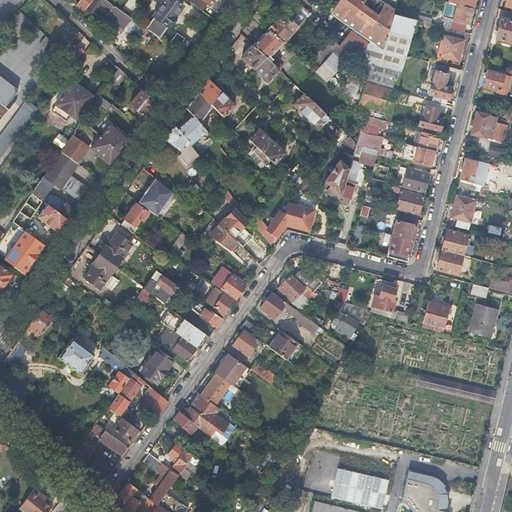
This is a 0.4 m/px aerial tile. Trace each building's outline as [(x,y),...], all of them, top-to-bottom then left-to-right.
[(108,0),(92,0),(86,9),(95,16),(103,5),(111,11),(110,13),(120,20),(118,24),(142,42),(150,30),(146,27),(108,0)] [(155,16),(169,26),(176,16),(175,16),(183,6),(175,0),(164,0),(154,15),(155,16)] [(190,0),(203,9),(208,2),(209,0),(190,0)] [(392,0),(391,0),(339,0),(339,1),(338,0),(330,0),(325,9),(351,28),(370,41),(380,49),(381,49),(383,49),(384,47),(390,27),(394,12),(395,8),(397,4),(392,0)] [(473,8),(449,1),(444,16),(448,17),(445,26),(465,31),(467,22),(469,22),(473,8)] [(292,4),(269,28),(283,42),(306,18),(292,4)] [(434,18),(395,8),(394,12),(417,19),(422,20),(431,22),(433,23),(434,18)] [(268,19),(258,9),(254,14),(264,24),(268,19)] [(417,19),(394,12),(390,27),(413,33),(415,26),(417,19)] [(146,27),(150,30),(160,37),(169,26),(155,16),(146,27)] [(511,37),(511,18),(501,16),(496,38),(511,41),(511,37)] [(465,31),(445,26),(444,31),(438,55),(440,56),(439,60),(447,62),(448,58),(459,61),(466,32),(465,31)] [(413,33),(390,27),(384,47),(383,49),(381,49),(380,49),(370,41),(359,57),(359,58),(371,62),(365,82),(396,91),(406,56),(413,33)] [(269,28),(252,45),(265,57),(278,70),(279,70),(283,65),(274,56),(271,59),(269,57),(283,42),(269,28)] [(370,41),(351,28),(339,43),(315,71),(327,82),(337,70),(351,55),(358,57),(359,57),(370,41)] [(169,44),(177,49),(186,37),(177,31),(169,44)] [(47,36),(40,42),(57,58),(63,51),(47,36)] [(315,71),(339,43),(331,36),(307,64),(315,71)] [(78,45),(70,55),(76,61),(85,52),(78,45)] [(265,57),(252,45),(242,56),(255,68),(265,57)] [(292,50),(300,57),(302,55),(294,47),(292,50)] [(265,57),(255,68),(268,81),(278,70),(265,57)] [(359,58),(359,57),(358,57),(355,67),(361,68),(358,77),(351,75),(344,98),(357,110),(359,104),(390,112),(394,99),(396,91),(365,82),(371,62),(359,58)] [(449,66),(431,62),(429,69),(432,70),(431,77),(434,78),(433,83),(432,82),(429,93),(448,98),(452,83),(446,81),(449,66)] [(500,90),(505,69),(489,64),(484,86),(500,90)] [(128,75),(120,67),(110,80),(118,87),(128,75)] [(342,75),(337,70),(327,82),(332,87),(342,75)] [(208,78),(199,90),(211,103),(221,91),(208,78)] [(73,81),(52,110),(67,121),(71,115),(77,119),(94,95),(73,81)] [(295,85),(291,81),(284,89),(287,92),(295,85)] [(155,100),(144,89),(131,103),(145,115),(155,100)] [(199,90),(187,107),(193,114),(199,122),(207,111),(212,115),(217,111),(211,103),(199,90)] [(221,91),(211,103),(217,111),(223,117),(234,104),(221,91)] [(408,94),(396,91),(394,99),(406,103),(408,94)] [(293,104),(306,116),(317,105),(303,93),(293,104)] [(112,103),(101,94),(97,100),(108,108),(112,103)] [(0,100),(0,107),(7,112),(10,108),(0,100)] [(27,100),(0,136),(0,158),(38,108),(27,100)] [(359,104),(357,110),(364,116),(365,115),(387,120),(388,120),(390,112),(359,104)] [(319,128),(329,117),(317,105),(306,116),(319,128)] [(436,119),(437,115),(438,109),(426,106),(424,116),(421,115),(419,125),(440,130),(442,121),(440,120),(436,119)] [(495,126),(499,110),(485,107),(484,113),(477,111),(471,133),(483,136),(484,136),(492,138),(495,126)] [(178,128),(188,141),(193,147),(195,146),(192,141),(206,130),(199,122),(193,114),(178,128)] [(365,115),(364,116),(363,119),(360,132),(366,133),(369,134),(372,124),(377,126),(377,127),(383,129),(384,128),(385,128),(387,120),(365,115)] [(497,126),(495,126),(492,138),(499,139),(503,123),(498,122),(497,126)] [(111,124),(102,135),(119,150),(128,138),(111,124)] [(174,124),(164,137),(182,149),(188,141),(178,128),(174,124)] [(254,145),(251,148),(254,152),(257,155),(272,140),(259,127),(248,139),(254,145)] [(206,130),(192,141),(195,146),(209,134),(206,130)] [(416,130),(412,145),(418,147),(421,132),(416,130)] [(366,133),(360,132),(357,143),(364,145),(368,147),(370,143),(366,142),(369,134),(366,133)] [(434,151),(437,143),(438,136),(421,132),(418,147),(434,151)] [(60,133),(55,141),(62,147),(68,139),(60,133)] [(73,134),(68,142),(85,154),(91,146),(73,134)] [(119,150),(102,135),(92,147),(110,163),(119,150)] [(285,152),(272,140),(257,155),(261,160),(265,165),(271,160),(274,163),(285,152)] [(68,142),(45,175),(51,179),(60,186),(82,201),(91,189),(70,174),(85,154),(68,142)] [(411,145),(408,144),(404,158),(414,160),(416,154),(409,152),(411,145)] [(505,157),(507,148),(489,144),(487,153),(504,158),(505,157)] [(368,147),(364,145),(360,160),(375,164),(378,154),(379,150),(368,147)] [(416,154),(414,160),(431,165),(434,151),(418,147),(412,145),(411,145),(409,152),(416,154)] [(380,147),(379,150),(378,154),(390,157),(391,151),(380,147)] [(257,155),(254,152),(249,156),(256,164),(261,160),(257,155)] [(349,168),(351,159),(351,157),(344,153),(325,180),(326,182),(331,186),(340,195),(341,196),(349,198),(354,183),(345,181),(349,168)] [(461,179),(459,186),(470,189),(482,192),(489,163),(466,157),(460,178),(461,179)] [(360,162),(351,159),(349,168),(345,181),(354,183),(360,162)] [(213,165),(210,168),(216,176),(220,173),(213,165)] [(377,165),(374,179),(385,181),(389,167),(377,165)] [(413,189),(425,192),(429,174),(406,168),(401,186),(413,189)] [(153,171),(151,173),(156,177),(160,180),(164,176),(159,172),(157,174),(153,171)] [(45,175),(33,192),(44,200),(47,203),(58,211),(65,201),(52,192),(51,193),(45,188),(51,179),(45,175)] [(156,177),(139,201),(163,219),(169,209),(164,205),(173,192),(160,180),(156,177)] [(337,198),(340,195),(331,186),(327,190),(337,198)] [(239,205),(227,190),(225,192),(236,207),(239,205)] [(412,193),(401,190),(396,208),(419,214),(424,196),(412,193)] [(451,217),(471,222),(474,211),(477,199),(457,194),(451,217)] [(58,211),(69,219),(76,210),(65,201),(58,211)] [(136,202),(121,222),(131,230),(141,218),(143,219),(148,211),(136,202)] [(38,216),(60,232),(69,219),(58,211),(47,203),(38,216)] [(276,217),(267,229),(277,236),(285,224),(309,230),(314,210),(289,203),(286,214),(282,211),(277,218),(276,217)] [(36,213),(24,205),(20,210),(32,218),(36,213)] [(204,209),(200,205),(196,211),(199,214),(201,214),(204,209)] [(362,205),(358,215),(365,218),(369,207),(362,205)] [(234,209),(219,224),(232,236),(247,221),(234,209)] [(392,235),(413,240),(418,219),(398,214),(392,235)] [(232,236),(219,224),(210,233),(231,249),(237,241),(232,236)] [(448,229),(443,249),(464,255),(467,243),(470,244),(471,239),(468,238),(469,235),(448,229)] [(105,245),(100,253),(116,265),(132,243),(117,232),(107,246),(105,245)] [(187,236),(181,232),(168,251),(174,255),(187,236)] [(387,256),(407,261),(413,240),(392,235),(385,233),(383,242),(390,244),(387,256)] [(464,255),(443,249),(438,269),(459,274),(464,255)] [(174,255),(168,251),(165,256),(156,269),(161,273),(174,255)] [(116,265),(100,253),(94,261),(95,262),(85,277),(100,288),(116,265)] [(0,291),(13,273),(0,263),(0,291)] [(308,263),(303,267),(314,278),(319,274),(308,263)] [(224,267),(213,282),(221,288),(235,299),(247,283),(242,279),(243,278),(241,276),(240,278),(224,267)] [(303,267),(295,275),(307,286),(314,278),(303,267)] [(156,269),(143,287),(151,293),(164,302),(169,295),(167,294),(169,291),(171,292),(177,284),(161,273),(156,269)] [(66,274),(57,286),(63,291),(72,279),(66,274)] [(310,300),(316,293),(313,292),(312,292),(307,286),(295,275),(293,277),(291,275),(278,287),(292,300),(301,291),(310,300)] [(314,278),(307,286),(312,292),(320,284),(314,278)] [(511,282),(494,278),(492,288),(509,292),(511,285),(511,282)] [(203,290),(207,282),(200,279),(196,286),(203,290)] [(490,287),(488,287),(475,283),(473,293),(487,297),(490,287)] [(375,295),(372,305),(392,311),(395,300),(393,300),(396,288),(383,284),(380,296),(375,295)] [(216,286),(205,301),(223,314),(233,299),(216,286)] [(140,291),(149,297),(151,293),(143,287),(140,291)] [(338,287),(335,298),(344,301),(348,290),(338,287)] [(140,291),(134,300),(142,306),(149,297),(140,291)] [(275,317),(283,307),(287,302),(272,291),(261,307),(275,317)] [(429,300),(424,321),(445,327),(450,306),(429,300)] [(223,318),(201,302),(195,310),(217,326),(223,318)] [(296,321),(303,325),(308,318),(293,307),(286,302),(283,307),(298,318),(296,321)] [(477,303),(469,331),(490,337),(498,309),(477,303)] [(358,321),(364,324),(369,316),(372,311),(350,304),(347,310),(340,307),(331,323),(337,326),(335,329),(349,337),(358,321)] [(123,316),(109,306),(106,310),(110,313),(108,315),(118,322),(123,316)] [(41,309),(30,324),(38,330),(49,315),(41,309)] [(176,311),(167,325),(169,327),(175,331),(176,331),(182,336),(196,346),(206,333),(176,311)] [(314,319),(321,324),(323,320),(316,316),(314,319)] [(314,334),(320,326),(308,318),(303,325),(314,334)] [(258,328),(247,320),(242,326),(245,329),(253,334),(258,328)] [(424,321),(423,326),(443,332),(445,327),(424,321)] [(175,331),(169,327),(161,339),(167,343),(176,331),(175,331)] [(259,339),(253,334),(245,329),(233,344),(238,348),(237,349),(240,351),(241,350),(247,354),(259,339)] [(286,358),(298,342),(284,331),(280,329),(268,345),(276,351),(286,358)] [(167,344),(171,347),(173,344),(175,346),(182,336),(176,331),(167,343),(167,344)] [(194,351),(197,353),(200,349),(182,336),(175,346),(173,344),(171,347),(188,359),(194,351)] [(72,337),(58,356),(80,372),(95,353),(72,337)] [(14,346),(6,356),(11,360),(19,349),(14,346)] [(158,348),(142,371),(158,382),(174,360),(158,348)] [(134,371),(110,351),(106,357),(120,369),(109,384),(119,392),(131,375),(134,371)] [(283,364),(287,359),(286,358),(276,351),(272,357),(283,364)] [(233,384),(247,365),(235,357),(229,352),(215,371),(217,373),(231,383),(233,384)] [(250,368),(270,382),(275,375),(255,361),(250,368)] [(144,380),(134,371),(131,375),(142,384),(144,380)] [(201,394),(215,404),(231,383),(217,373),(201,394)] [(131,375),(119,392),(109,406),(118,413),(119,414),(123,408),(124,408),(142,384),(131,375)] [(17,378),(9,386),(16,393),(24,386),(17,378)] [(156,410),(165,398),(147,383),(145,387),(149,390),(150,389),(152,391),(149,394),(144,401),(156,410)] [(235,395),(244,402),(244,401),(248,396),(240,389),(235,395)] [(216,413),(220,408),(215,404),(201,394),(199,393),(184,414),(199,427),(202,430),(207,434),(221,446),(235,427),(216,413)] [(169,401),(165,398),(156,410),(159,413),(169,401)] [(118,413),(109,406),(104,412),(114,419),(118,413)] [(181,411),(174,419),(202,441),(207,434),(202,430),(199,427),(184,414),(181,411)] [(107,418),(102,415),(97,423),(101,426),(107,418)] [(139,429),(120,415),(118,417),(121,419),(114,428),(130,440),(139,429)] [(101,426),(97,423),(91,431),(99,437),(105,429),(101,426)] [(128,446),(105,429),(99,437),(123,454),(128,446)] [(99,437),(91,431),(84,440),(93,446),(99,437)] [(84,440),(74,454),(82,462),(93,446),(84,440)] [(172,467),(180,472),(182,469),(194,452),(186,447),(172,467)] [(158,449),(154,454),(163,461),(167,455),(158,449)] [(161,485),(151,499),(158,504),(180,472),(172,467),(163,461),(154,454),(150,452),(144,460),(163,473),(157,482),(161,485)] [(450,511),(450,506),(446,505),(450,487),(445,476),(433,469),(410,464),(403,496),(409,498),(413,505),(422,509),(420,511),(450,511)] [(250,477),(254,473),(253,472),(246,466),(242,471),(250,477)] [(180,472),(158,504),(151,511),(186,511),(191,505),(189,503),(192,498),(176,488),(181,481),(188,486),(194,477),(182,469),(180,472)] [(260,496),(268,485),(265,483),(260,479),(252,490),(260,496)] [(151,499),(129,480),(118,495),(117,501),(129,511),(131,511),(135,507),(142,511),(151,511),(158,504),(151,499)] [(42,492),(35,487),(21,505),(29,511),(46,511),(54,504),(41,494),(42,492)]
